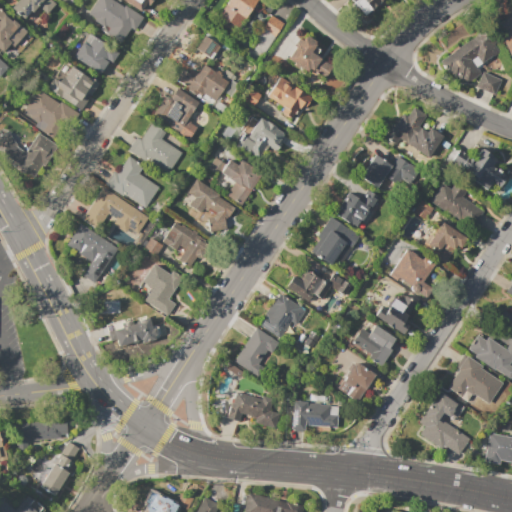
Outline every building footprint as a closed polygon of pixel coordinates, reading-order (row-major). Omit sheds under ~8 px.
[(49,0),(55,5),(46,16),(36,8),(30,14),(28,13),(23,19),(10,8),(16,0),(49,0)] [(70,0),(74,3),(70,8),(60,0),(70,0)] [(95,0),(110,0),(122,8),(123,6),(141,17),(133,31),(129,28),(118,45),(82,21),(95,0)] [(121,0),(153,0),(143,15),(121,0)] [(228,0),(257,0),(262,3),(256,12),(251,9),(237,29),(218,15),(228,0)] [(383,0),(363,16),(353,3),(356,0),(383,0)] [(0,12),(10,22),(12,19),(27,33),(15,47),(10,43),(1,53),(0,52),(0,12)] [(493,24),(511,15),(511,55),(507,58),(499,42),(502,41),(493,24)] [(270,16),(283,24),(262,56),(248,46),(257,34),(258,34),(270,16)] [(438,62),(452,52),(451,51),(465,41),(466,42),(484,29),(494,43),(492,44),(497,51),(474,67),(479,74),(465,84),(461,79),(459,81),(455,76),(452,78),(448,72),(446,73),(438,62)] [(89,34),(117,54),(110,64),(106,61),(97,75),(72,57),(89,34)] [(203,36),(219,46),(209,60),(193,50),(203,36)] [(286,59),(296,45),(293,43),(297,38),(301,41),(303,37),(304,38),(305,36),(315,42),(313,45),(314,45),(313,47),(318,50),(315,56),(331,66),(323,79),(309,69),(306,73),(286,59)] [(62,62),(90,80),(91,79),(98,83),(88,97),(87,96),(85,99),(86,100),(80,111),(69,104),(69,103),(60,97),(59,98),(53,94),(53,93),(45,88),(51,79),(52,79),(62,62)] [(174,80),(181,69),(193,77),(195,73),(196,74),(202,65),(213,72),(214,71),(221,76),(225,70),(232,74),(211,107),(203,102),(204,99),(201,97),(202,95),(202,94),(200,97),(186,89),(187,88),(174,80)] [(481,72),(500,80),(493,95),(474,87),(481,72)] [(279,77),(310,99),(304,107),(301,105),(298,109),(297,108),(289,120),(280,113),(283,109),(265,97),(279,77)] [(176,88),(197,102),(185,120),(189,123),(195,128),(187,140),(150,116),(161,99),(162,100),(164,97),(167,97),(169,98),(176,88)] [(35,90),(58,104),(59,102),(79,114),(60,144),(31,126),(32,124),(19,116),(35,90)] [(417,126),(426,132),(429,128),(441,136),(427,158),(405,143),(398,139),(394,145),(394,144),(391,148),(381,141),(392,125),(394,126),(401,114),(406,117),(412,107),(424,115),(417,126)] [(259,118),(265,122),(265,121),(273,126),(272,127),(274,128),(283,134),(278,141),(281,143),(275,152),(262,144),(253,158),(234,146),(243,132),(248,135),(259,118)] [(150,123),(164,132),(159,139),(180,153),(167,174),(145,160),(143,162),(126,151),(135,138),(137,139),(138,139),(139,140),(150,123)] [(37,133),(56,146),(43,167),(41,166),(32,180),(15,169),(4,162),(0,155),(0,130),(1,130),(3,133),(7,131),(17,148),(24,152),(37,133)] [(480,148),(497,160),(491,167),(506,177),(498,188),(491,183),(485,190),(470,180),(472,177),(444,158),(452,146),(472,160),(480,148)] [(373,155),(388,165),(395,155),(418,170),(408,185),(401,180),(395,189),(383,181),(379,188),(376,187),(375,189),(354,175),(365,158),(369,160),(371,156),(372,157),(373,155)] [(103,184),(113,171),(116,173),(127,157),(142,167),(137,174),(158,188),(143,209),(123,195),(121,197),(103,184)] [(214,157),(225,164),(228,160),(237,165),(240,160),(261,174),(241,206),(224,195),(230,186),(206,170),(214,157)] [(208,232),(206,219),(211,218),(203,213),(201,215),(187,205),(190,200),(191,201),(193,198),(185,193),(194,179),(234,206),(226,218),(228,228),(208,232)] [(429,202),(442,184),(449,189),(453,183),(465,191),(460,197),(481,212),(469,230),(429,202)] [(101,187),(148,218),(137,235),(128,229),(124,234),(111,225),(115,220),(107,214),(102,221),(98,219),(92,228),(80,220),(101,187)] [(348,193),(355,198),(362,187),(379,198),(369,212),(367,211),(355,229),(333,215),(348,193)] [(420,200),(432,209),(424,220),(411,212),(420,200)] [(329,217),(357,237),(350,248),(343,244),(328,266),(320,261),(321,260),(318,258),(318,259),(310,254),(310,253),(309,252),(318,239),(315,237),(329,217)] [(173,223),(179,226),(180,225),(209,245),(199,259),(197,257),(196,258),(195,257),(187,268),(177,261),(184,250),(177,245),(173,251),(160,242),(173,223)] [(441,223),(465,239),(458,248),(455,245),(443,263),(432,256),(434,253),(425,247),(441,223)] [(79,224),(116,249),(93,283),(81,275),(90,262),(64,245),(79,224)] [(149,238),(161,245),(154,257),(142,249),(149,238)] [(388,274),(405,249),(409,252),(409,251),(415,255),(415,256),(420,260),(422,257),(433,264),(421,282),(431,289),(425,299),(405,285),(406,284),(397,278),(397,279),(388,274)] [(152,264),(168,275),(171,270),(181,277),(166,299),(174,305),(165,317),(143,301),(151,289),(141,282),(152,264)] [(285,287),(292,276),(295,278),(297,275),(301,278),(305,270),(329,285),(319,301),(310,295),(307,301),(285,287)] [(511,282),(511,331),(495,319),(502,310),(508,314),(511,308),(511,303),(511,301),(511,297),(504,292),(511,282)] [(278,294),(303,311),(293,325),(289,322),(277,338),(258,325),(264,316),(262,315),(271,302),(272,303),(278,294)] [(373,316),(379,306),(383,309),(391,296),(404,305),(409,299),(415,303),(403,321),(408,325),(402,334),(373,316)] [(105,326),(123,320),(124,320),(130,318),(131,320),(143,316),(144,318),(147,317),(150,326),(162,322),(166,335),(140,343),(139,340),(117,347),(115,339),(109,341),(106,332),(107,332),(105,326)] [(358,328),(359,329),(365,320),(396,340),(378,367),(366,359),(366,358),(347,345),(358,328)] [(254,328),(277,343),(270,354),(265,351),(256,364),(261,368),(254,378),(231,362),(254,328)] [(486,337),(504,350),(511,338),(511,359),(507,365),(511,368),(511,375),(509,380),(494,369),(493,370),(480,361),(479,362),(473,357),(474,355),(466,349),(475,335),(484,341),(486,337)] [(462,354),(480,366),(479,368),(501,383),(487,404),(472,394),(470,396),(470,395),(466,401),(446,388),(457,371),(456,370),(456,369),(454,367),(462,354)] [(355,363),(373,374),(354,402),(335,389),(341,380),(341,381),(344,377),(343,377),(351,366),(353,367),(355,363)] [(235,392),(246,396),(247,393),(271,400),(268,411),(279,414),(274,429),(253,422),(254,418),(241,414),(238,423),(225,418),(229,403),(228,403),(230,397),(233,398),(235,392)] [(441,394),(451,401),(451,400),(462,407),(454,420),(451,418),(450,421),(443,417),(441,421),(467,438),(456,455),(442,445),(439,449),(418,435),(423,427),(416,423),(431,400),(434,402),(439,395),(440,396),(441,394)] [(292,402),(305,403),(305,404),(311,405),(311,403),(318,403),(318,405),(329,406),(334,407),(335,406),(338,406),(336,428),(303,426),(303,431),(301,431),(301,432),(290,431),(292,402)] [(14,425),(50,421),(50,422),(66,421),(68,437),(26,441),(27,450),(16,451),(14,425)] [(488,433),(511,437),(511,463),(499,461),(498,465),(483,462),(488,433)] [(38,487),(67,441),(78,448),(70,461),(72,462),(66,471),(67,473),(53,496),(38,487)] [(150,492),(174,505),(181,492),(192,498),(184,511),(144,511),(148,504),(145,503),(150,492)] [(241,511),(246,493),(302,506),(300,511),(241,511)] [(0,511),(0,498),(14,511),(18,511),(27,503),(23,500),(26,496),(31,501),(32,500),(44,511),(43,511),(0,511)] [(195,511),(203,498),(218,506),(214,511),(195,511)]
